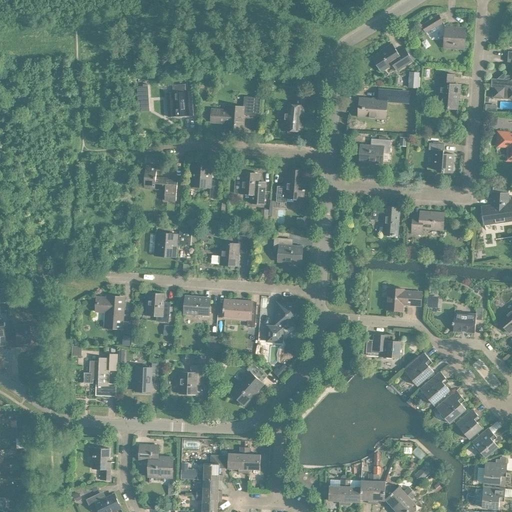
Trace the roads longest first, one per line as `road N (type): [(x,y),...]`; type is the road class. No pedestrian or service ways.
road 1 (residential): [(330,190),(428,196),(463,193),(474,181),(483,0)]
road 2 (residential): [(322,292),(113,278)]
road 3 (residential): [(423,0),(338,54),(330,157)]
road 4 (residential): [(141,147),(330,157)]
road 5 (residential): [(265,414),(228,431),(119,424)]
road 6 (residential): [(119,424),(68,419),(0,379)]
road 7 (residential): [(439,346),(415,324),(321,316)]
